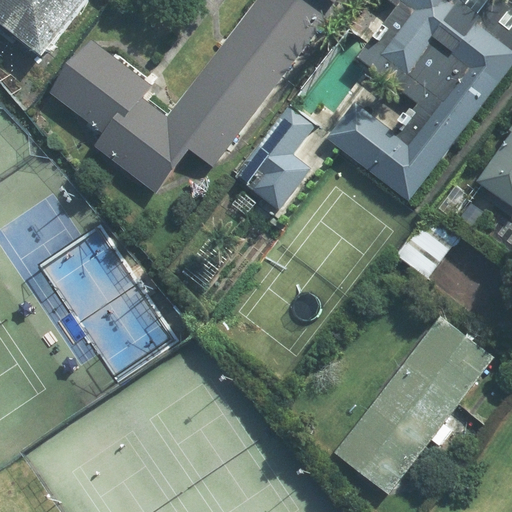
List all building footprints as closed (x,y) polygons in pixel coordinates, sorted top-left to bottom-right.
[(0,0),(0,13),(55,58),(100,0),(0,0)] [(336,20),(310,0),(264,0),(178,113),(158,98),(168,86),(107,39),(66,92),(114,129),(105,141),(167,189),(196,153),(219,171),(336,20)] [(407,127),(367,97),(354,87),(323,127),(293,105),(241,173),(290,210),(342,142),(419,201),(511,78),(511,3),(507,0),(405,0),(365,53),(395,77),(406,63),(416,70),(404,85),(426,101),(407,127)] [(511,144),(486,181),(511,199),(511,144)] [(464,236),(438,215),(407,254),(433,275),(464,236)] [(397,492),(505,353),(453,313),(346,453),(397,492)]
